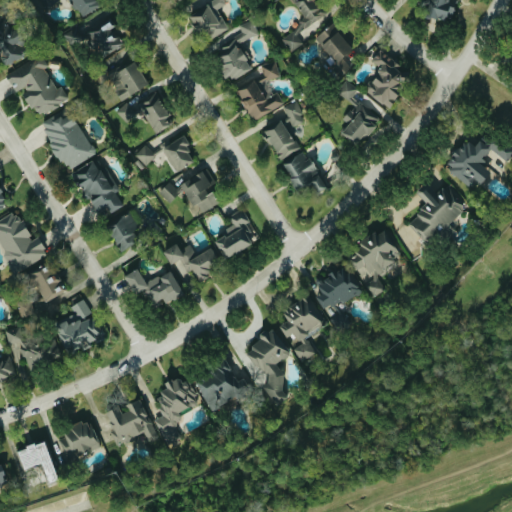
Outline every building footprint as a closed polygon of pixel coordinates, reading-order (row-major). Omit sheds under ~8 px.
[(70,0),(81,18),(100,6),(96,0),(70,0)] [(214,0),(189,14),(205,42),(229,29),(218,9),(226,5),(223,0),(214,0)] [(292,0),(306,20),(280,37),(290,52),(304,43),(298,33),(325,15),(314,0),(292,0)] [(423,0),(421,15),(451,21),(454,0),(423,0)] [(0,12),(0,58),(5,66),(26,52),(1,12),(0,12)] [(64,35),(74,50),(88,41),(99,59),(125,43),(110,19),(83,36),(77,27),(64,35)] [(213,49),(224,80),(250,72),(239,42),(258,35),(253,20),(239,25),(244,38),(213,49)] [(352,47),(330,24),(314,38),(336,62),(352,47)] [(134,61),(127,48),(103,60),(110,73),(134,61)] [(364,88),(386,109),(397,97),(390,89),(404,74),(383,53),(374,62),(382,69),(364,88)] [(6,75),(16,94),(21,91),(36,117),(69,99),(62,86),(58,88),(40,56),(6,75)] [(350,66),(342,59),(332,68),(340,76),(350,66)] [(283,104),(277,92),(273,94),(266,82),(281,75),(274,60),(261,67),(265,75),(236,90),(251,121),(283,104)] [(147,86),(136,62),(110,74),(121,98),(147,86)] [(358,89),(346,80),(337,91),(349,100),(358,89)] [(158,133),(174,121),(157,99),(141,111),(158,133)] [(291,127),(305,121),(296,101),(282,106),(291,127)] [(127,123),(137,114),(127,102),(117,111),(127,123)] [(343,118),(348,122),(340,133),(358,146),(380,117),(360,102),(352,112),(349,110),(343,118)] [(95,154),(71,112),(60,119),(57,114),(40,124),(67,171),(95,154)] [(262,132),(281,160),(299,148),(280,120),(262,132)] [(507,160),(511,152),(511,151),(483,132),(473,146),(463,140),(444,169),(470,187),(474,180),(480,184),(488,172),(482,168),(487,162),(482,159),(489,148),(507,160)] [(161,149),(176,172),(196,160),(181,136),(161,149)] [(156,156),(145,145),(135,154),(146,165),(156,156)] [(296,190),(307,183),(315,196),(327,189),(304,151),(282,165),(296,190)] [(71,172),(95,214),(107,208),(110,213),(124,205),(116,192),(115,192),(96,158),(71,172)] [(181,192),(192,206),(213,190),(199,171),(176,189),(170,182),(160,190),(169,201),(181,192)] [(468,207),(448,182),(434,195),(424,183),(415,191),(426,205),(407,221),(425,242),(468,207)] [(217,202),(212,193),(202,199),(207,208),(217,202)] [(214,241),(224,259),(253,243),(246,231),(253,227),(243,209),(229,217),(233,224),(221,231),(223,236),(214,241)] [(0,246),(16,273),(48,254),(37,237),(32,240),(15,211),(0,220),(0,246)] [(118,249),(142,239),(131,214),(107,224),(118,249)] [(348,255),(364,283),(366,282),(374,296),(385,290),(375,272),(401,258),(383,227),(358,242),(362,248),(348,255)] [(162,251),(169,265),(179,260),(187,273),(193,270),(199,282),(208,276),(206,271),(219,264),(210,248),(196,255),(190,244),(180,250),(176,243),(162,251)] [(64,293),(52,264),(28,274),(40,303),(64,293)] [(324,312),(360,290),(345,265),(315,284),(320,293),(315,297),(324,312)] [(170,270),(145,283),(138,268),(124,276),(135,298),(147,292),(153,303),(161,299),(164,304),(183,295),(170,270)] [(278,325),(291,344),(326,321),(308,294),(281,311),(287,320),(278,325)] [(21,317),(37,313),(32,295),(16,299),(21,317)] [(53,325),(67,355),(95,341),(96,342),(107,337),(102,326),(97,328),(83,300),(71,306),(75,314),(53,325)] [(54,336),(33,344),(25,324),(5,332),(10,345),(12,344),(18,360),(25,357),(30,369),(62,357),(54,336)] [(289,355),(273,329),(243,348),(265,383),(261,386),(273,406),(291,396),(272,365),(289,355)] [(293,348),(300,361),(315,353),(308,340),(293,348)] [(8,351),(0,354),(0,379),(16,373),(8,351)] [(195,381),(210,410),(249,390),(243,378),(237,381),(224,358),(213,364),(216,370),(195,381)] [(154,420),(166,441),(177,434),(175,424),(182,420),(178,413),(187,408),(191,407),(197,403),(195,393),(186,377),(163,383),(165,389),(156,393),(162,416),(154,420)] [(158,439),(140,398),(122,407),(121,405),(103,413),(118,445),(144,433),(148,443),(158,439)] [(46,442),(16,449),(21,470),(40,465),(44,482),(56,479),(46,442)]
